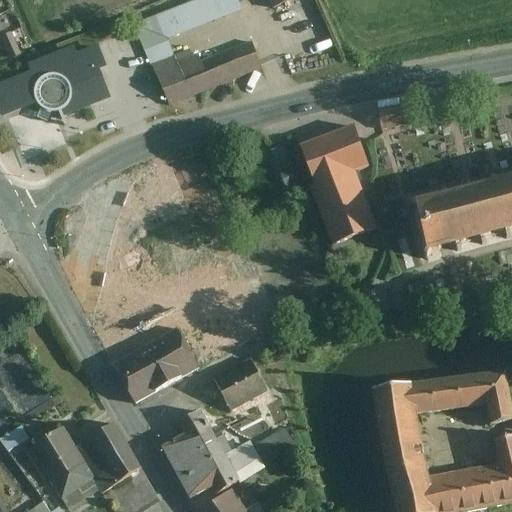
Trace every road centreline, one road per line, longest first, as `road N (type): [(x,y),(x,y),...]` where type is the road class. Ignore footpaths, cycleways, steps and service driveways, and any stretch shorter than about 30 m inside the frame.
road 1 (tertiary): [(19,228),(131,152),(347,94),(511,63)]
road 2 (residential): [(129,420),(378,291)]
road 3 (residential): [(129,420),(19,228)]
